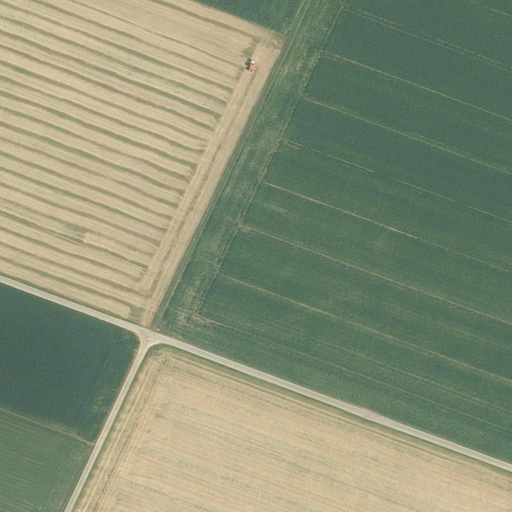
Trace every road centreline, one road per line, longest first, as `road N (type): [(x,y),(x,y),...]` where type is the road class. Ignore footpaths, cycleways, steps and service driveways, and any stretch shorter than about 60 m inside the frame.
road 1 (track): [(0,280),(511,469)]
road 2 (track): [(150,335),(315,0)]
road 3 (track): [(150,335),(67,511)]
